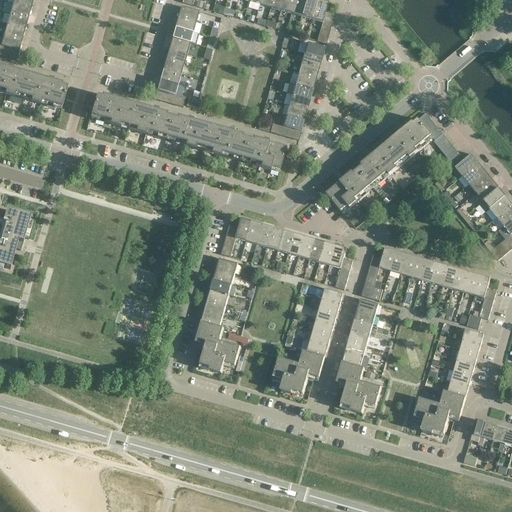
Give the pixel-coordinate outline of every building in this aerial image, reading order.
[(32,0),(13,0),(13,4),(31,10),(33,3),(32,3),(32,0)] [(260,0),(259,5),(270,8),(272,0),(260,0)] [(272,0),(270,8),(280,11),(283,0),(272,0)] [(283,0),(280,11),(291,14),(294,0),(283,0)] [(294,0),(291,14),(301,17),(305,0),(294,0)] [(305,0),(301,17),(311,20),(317,1),(314,0),(305,0)] [(321,2),(317,1),(311,20),(322,23),(323,21),(324,17),(325,13),(328,3),(321,1),(321,2)] [(31,10),(13,4),(10,15),(27,20),(28,16),(29,16),(31,10)] [(215,5),(213,12),(222,15),(224,7),(215,5)] [(181,7),(179,14),(180,14),(178,18),(196,23),(199,12),(181,7)] [(27,20),(10,15),(7,25),(25,30),(27,24),(26,24),(27,20)] [(196,23),(178,18),(177,23),(176,22),(175,29),(193,34),(196,23)] [(267,21),(265,27),(275,30),(276,23),(267,21)] [(25,30),(7,25),(4,36),(21,41),(22,36),(23,37),(25,30)] [(198,35),(193,34),(175,29),(173,35),(174,35),(173,39),(190,44),(195,46),(198,35)] [(21,41),(4,36),(1,46),(3,47),(6,48),(9,49),(12,50),(15,51),(19,52),(21,45),(20,45),(21,41)] [(190,44),(173,39),(171,43),(170,43),(169,49),(187,55),(190,44)] [(325,49),(307,43),(304,54),(321,59),(322,55),(323,55),(325,49)] [(187,55),(169,49),(167,56),(168,56),(167,60),(184,65),(187,55)] [(321,59),(304,54),(301,65),(319,70),(321,64),(320,63),(321,59)] [(184,65),(167,60),(165,64),(164,64),(163,70),(181,75),(184,65)] [(319,70),(301,65),(298,75),(315,80),(316,76),(317,76),(319,70)] [(0,67),(0,93),(23,100),(30,75),(0,66),(0,67)] [(181,75),(163,70),(161,76),(162,77),(161,81),(178,86),(181,75)] [(59,83),(30,75),(23,100),(55,109),(56,106),(62,108),(67,87),(59,85),(59,83)] [(315,80),(298,75),(295,85),(313,91),(315,84),(314,84),(315,80)] [(178,86),(161,81),(159,85),(158,85),(156,91),(160,92),(163,93),(166,94),(169,95),(172,96),(175,96),(178,86)] [(286,94),(292,96),(309,101),(310,97),(311,97),(313,91),(295,85),(289,84),(286,94)] [(105,98),(96,95),(90,116),(96,118),(95,121),(128,130),(135,105),(105,96),(105,98)] [(309,101),(292,96),(289,106),(307,111),(309,105),(308,105),(309,101)] [(188,100),(186,107),(198,110),(200,103),(188,100)] [(164,113),(135,105),(128,130),(160,139),(161,136),(166,138),(172,117),(164,115),(164,113)] [(307,111),(289,106),(286,117),(303,122),(304,117),(305,118),(307,111)] [(443,135),(426,114),(419,120),(432,137),(435,141),(435,142),(443,135)] [(180,119),(172,117),(166,138),(171,139),(171,142),(203,152),(210,126),(181,118),(180,119)] [(303,122),(286,117),(283,127),(285,128),(288,129),(291,130),(294,131),(297,132),(301,133),(303,126),(302,126),(303,122)] [(432,137),(419,120),(412,126),(411,125),(387,144),(404,164),(430,143),(428,140),(432,137)] [(240,135),(210,126),(203,152),(235,161),(236,158),(241,159),(247,139),(239,136),(240,135)] [(447,140),(443,135),(435,142),(435,141),(434,142),(438,147),(447,140)] [(255,141),(247,139),(241,159),(247,161),(246,164),(279,173),(286,148),(256,139),(255,141)] [(451,144),(447,140),(438,147),(442,152),(451,144)] [(404,164),(387,144),(363,164),(364,165),(358,171),(372,187),(376,183),(378,186),(404,164)] [(455,149),(451,144),(442,152),(445,157),(455,149)] [(459,154),(455,149),(445,157),(449,161),(459,154)] [(462,158),(459,154),(449,161),(453,166),(462,158)] [(471,155),(464,161),(455,168),(462,177),(478,164),(475,161),(476,160),(471,155)] [(480,167),(478,164),(462,177),(469,185),(485,172),(481,167),(480,167)] [(372,187),(358,171),(351,176),(350,175),(326,195),(343,215),(369,193),(367,191),(372,187)] [(490,177),(485,172),(469,185),(476,194),(491,181),(489,178),(490,177)] [(494,184),(491,181),(476,194),(483,202),(499,189),(495,183),(494,184)] [(444,190),(438,182),(435,185),(441,193),(444,190)] [(503,194),(499,189),(483,202),(480,205),(487,213),(490,210),(505,197),(503,194)] [(446,192),(443,195),(449,202),(452,200),(446,192)] [(459,194),(454,198),(458,203),(463,199),(459,194)] [(508,201),(505,197),(490,210),(497,219),(511,205),(511,204),(509,200),(508,201)] [(458,207),(452,200),(449,202),(455,209),(458,207)] [(511,205),(497,219),(504,227),(511,219),(511,205)] [(460,209),(457,212),(463,219),(466,216),(460,209)] [(0,267),(10,270),(15,250),(20,251),(30,217),(6,210),(0,231),(0,267)] [(472,223),(466,216),(463,219),(469,226),(472,223)] [(248,221),(241,219),(238,229),(237,233),(236,237),(236,239),(247,242),(252,223),(248,222),(248,221)] [(256,224),(252,223),(247,242),(257,245),(263,225),(256,223),(256,224)] [(269,227),(263,225),(257,245),(267,248),(273,229),(269,228),(269,227)] [(474,226),(471,228),(477,235),(480,233),(474,226)] [(277,230),(273,229),(267,248),(278,251),(284,231),(277,229),(277,230)] [(290,233),(284,231),(278,251),(288,254),(294,235),(290,234),(290,233)] [(486,240),(480,233),(477,235),(483,243),(486,240)] [(298,236),(294,235),(288,254),(299,257),(305,237),(298,235),(298,236)] [(311,239),(305,237),(299,257),(309,260),(315,241),(311,240),(311,239)] [(319,242),(315,241),(309,260),(320,263),(325,243),(319,241),(319,242)] [(511,250),(511,249),(505,241),(500,245),(508,254),(511,250)] [(488,242),(484,245),(491,252),(494,250),(488,242)] [(332,245),(325,243),(320,263),(330,266),(335,247),(331,246),(332,245)] [(508,254),(500,245),(495,248),(503,258),(508,254)] [(339,248),(335,247),(330,266),(341,269),(341,267),(342,263),(344,260),(347,249),(340,247),(339,248)] [(503,258),(495,248),(494,250),(491,252),(493,255),(498,261),(503,258)] [(392,251),(385,249),(382,259),(381,263),(380,267),(379,269),(390,272),(396,253),(392,252),(392,251)] [(400,254),(396,253),(390,272),(401,275),(406,255),(400,253),(400,254)] [(413,257),(406,255),(401,275),(411,278),(416,259),(412,258),(413,257)] [(420,260),(416,259),(411,278),(421,281),(427,261),(421,259),(420,260)] [(238,265),(221,260),(220,264),(219,264),(217,270),(235,276),(238,265)] [(434,263),(427,261),(421,281),(432,284),(437,265),(433,264),(434,263)] [(441,266),(437,265),(432,284),(442,287),(448,267),(441,265),(441,266)] [(455,269),(448,267),(442,287),(453,290),(458,271),(454,270),(455,269)] [(235,276),(217,270),(215,277),(216,277),(215,281),(232,286),(235,276)] [(462,272),(458,271),(453,290),(463,293),(469,273),(463,271),(462,272)] [(475,275),(469,273),(463,293),(474,296),(479,277),(475,276),(475,275)] [(483,278),(479,277),(474,296),(484,299),(485,297),(486,293),(487,289),(490,279),(483,277),(483,278)] [(232,286),(215,281),(214,285),(213,285),(211,291),(229,296),(232,286)] [(374,288),(365,285),(361,297),(379,302),(383,290),(380,290),(374,288)] [(342,295),(325,290),(322,301),(340,306),(342,299),(341,299),(342,295)] [(229,296),(211,291),(209,297),(210,298),(209,302),(226,307),(229,296)] [(379,305),(361,300),(360,305),(359,304),(357,311),(376,316),(379,305)] [(340,306),(322,301),(319,311),(336,316),(337,312),(338,312),(340,306)] [(226,307),(209,302),(208,306),(207,306),(205,312),(223,317),(226,307)] [(336,316),(319,311),(316,321),(334,326),(336,320),(335,320),(336,316)] [(376,316),(357,311),(356,317),(357,317),(355,321),(373,326),(376,316)] [(223,317),(205,312),(203,318),(204,318),(203,322),(202,322),(196,343),(198,344),(197,347),(205,349),(201,365),(211,368),(210,371),(222,374),(225,364),(235,367),(241,348),(220,342),(224,328),(220,327),(223,317)] [(242,312),(239,321),(245,323),(247,313),(242,312)] [(470,315),(468,321),(480,325),(482,319),(479,318),(473,316),(470,315)] [(461,316),(459,323),(465,325),(467,317),(461,316)] [(334,326),(316,321),(313,332),(330,337),(332,332),(332,333),(334,326)] [(373,326),(355,321),(354,325),(353,325),(351,331),(370,337),(373,326)] [(480,325),(468,321),(467,327),(478,331),(480,325)] [(483,335),(466,330),(463,341),(481,346),(483,340),(482,340),(483,335)] [(370,337),(351,331),(350,338),(351,338),(349,342),(367,347),(370,337)] [(330,337),(313,332),(310,342),(328,347),(330,341),(329,341),(330,337)] [(481,346),(463,341),(460,351),(477,356),(478,352),(479,352),(481,346)] [(328,347),(310,342),(307,352),(303,351),(300,365),(279,359),(273,378),(284,381),(281,391),(292,395),(293,392),(303,395),(308,379),(316,381),(317,378),(319,378),(325,357),(326,353),(327,353),(328,347)] [(367,347),(349,342),(348,346),(347,346),(346,352),(364,357),(367,347)] [(477,356),(460,351),(457,362),(475,367),(477,361),(476,360),(477,356)] [(364,357),(346,352),(344,358),(345,359),(344,362),(343,362),(337,383),(339,384),(338,388),(346,390),(341,406),(352,409),(351,412),(362,415),(366,404),(376,407),(381,388),(361,382),(364,369),(361,368),(364,357)] [(475,367),(457,362),(454,372),(471,377),(472,373),(473,373),(475,367)] [(431,368),(429,376),(437,378),(439,370),(431,368)] [(471,377),(454,372),(451,382),(469,388),(471,381),(470,381),(471,377)] [(469,388),(451,382),(448,393),(444,392),(440,405),(420,399),(414,418),(425,421),(421,432),(433,435),(434,432),(444,435),(449,419),(456,422),(457,418),(460,419),(466,397),(465,397),(466,394),(467,394),(469,388)] [(476,420),(470,441),(478,444),(479,442),(480,438),(483,439),(487,424),(476,420)] [(497,427),(487,424),(483,439),(480,438),(479,442),(483,443),(484,439),(493,442),(497,427)] [(508,430),(497,427),(493,442),(501,444),(503,445),(508,430)] [(511,430),(508,430),(503,445),(501,444),(499,448),(504,449),(505,445),(511,447),(511,430)] [(466,455),(464,464),(475,467),(477,458),(466,455)] [(499,467),(497,473),(505,476),(507,469),(499,467)]
